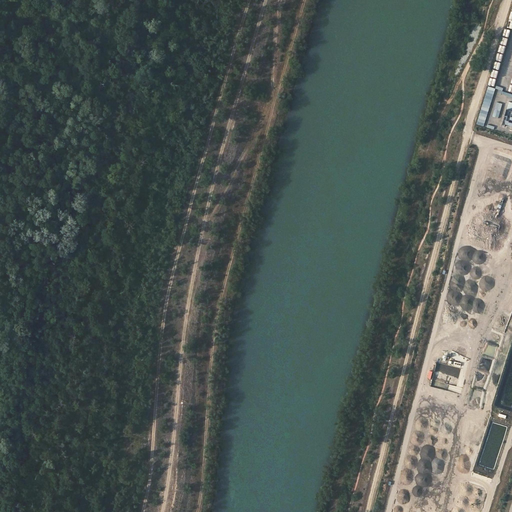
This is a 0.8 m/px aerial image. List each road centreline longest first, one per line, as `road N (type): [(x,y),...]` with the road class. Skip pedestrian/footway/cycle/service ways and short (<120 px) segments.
road 1 (track): [(329,511),(472,0)]
road 2 (track): [(366,511),(508,0)]
road 3 (track): [(265,0),(202,228),(162,511)]
road 4 (track): [(144,511),(176,258),(244,0)]
road 5 (track): [(202,228),(272,100),(302,0)]
